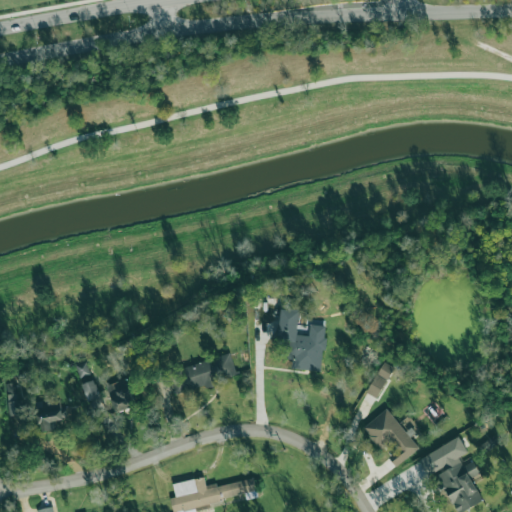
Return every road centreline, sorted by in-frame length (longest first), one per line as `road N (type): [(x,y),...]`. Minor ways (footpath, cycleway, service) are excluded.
road 1 (secondary): [(0,60),(240,24),(511,8)]
road 2 (residential): [(0,492),(105,472),(232,431),(284,435),(318,451),(356,483),(372,511)]
road 3 (secondary): [(159,0),(0,28)]
